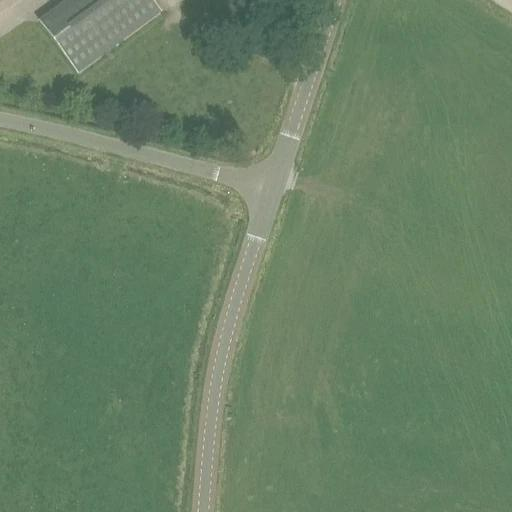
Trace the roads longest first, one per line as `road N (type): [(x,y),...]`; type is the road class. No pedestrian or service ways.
road 1 (tertiary): [(205,511),(226,331),(270,189)]
road 2 (unclassified): [(0,123),(270,189)]
road 3 (tertiary): [(270,189),(339,0)]
